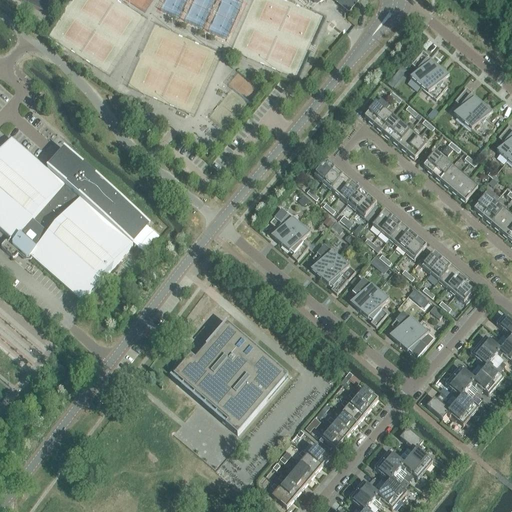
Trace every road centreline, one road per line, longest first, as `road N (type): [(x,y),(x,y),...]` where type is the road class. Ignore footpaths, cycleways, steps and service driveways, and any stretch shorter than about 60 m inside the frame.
road 1 (residential): [(511,258),(371,139),(354,137),(341,153),(345,169),(495,297)]
road 2 (tertiary): [(0,502),(215,228)]
road 3 (unclassified): [(220,223),(0,15)]
road 4 (residential): [(411,391),(215,228)]
road 5 (tertiary): [(220,223),(376,31)]
road 6 (residential): [(312,511),(411,391)]
road 7 (residential): [(511,88),(403,6)]
road 8 (residential): [(411,391),(495,297)]
